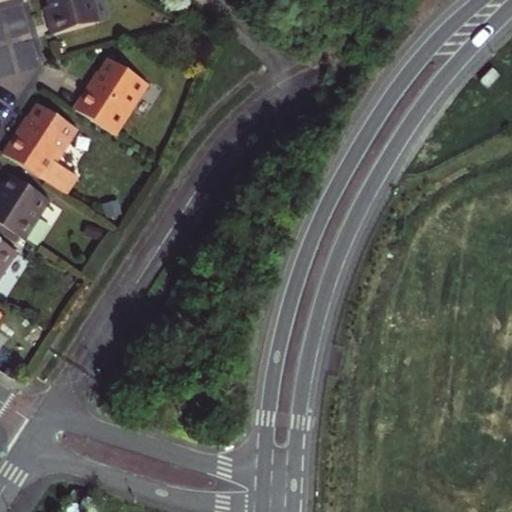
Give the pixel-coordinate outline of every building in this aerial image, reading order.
[(105,27),(97,0),(52,0),(55,7),(48,9),(57,40),(105,27)] [(93,86),(75,112),(99,128),(107,117),(125,129),(140,107),(134,103),(146,85),(114,64),(97,89),(93,86)] [(153,89),(146,85),(134,103),(140,107),(153,89)] [(61,169),(73,153),(66,148),(78,130),(45,109),(28,135),(24,132),(6,159),(70,201),(82,183),(61,169)] [(85,135),(78,130),(66,148),(73,153),(85,135)] [(0,226),(20,240),(35,218),(30,214),(42,196),(9,174),(0,188),(0,226)] [(48,200),(42,196),(30,214),(35,218),(48,200)] [(0,273),(13,252),(0,243),(0,273)]
